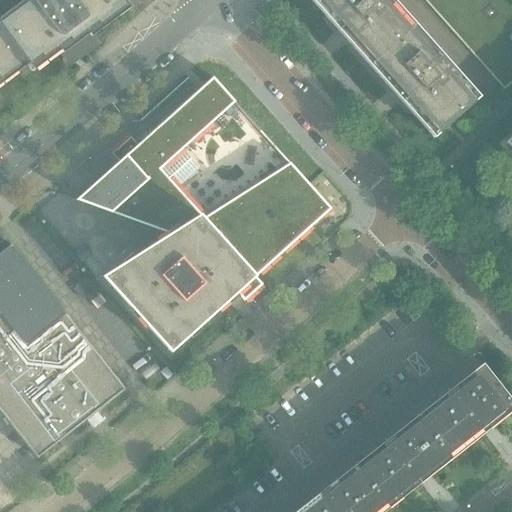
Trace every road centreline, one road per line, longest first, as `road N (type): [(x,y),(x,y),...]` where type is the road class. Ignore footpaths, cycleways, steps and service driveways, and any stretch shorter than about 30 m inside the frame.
road 1 (residential): [(50,511),(403,208)]
road 2 (residential): [(215,0),(0,183)]
road 3 (residential): [(403,208),(215,0)]
road 4 (residential): [(511,323),(403,208)]
